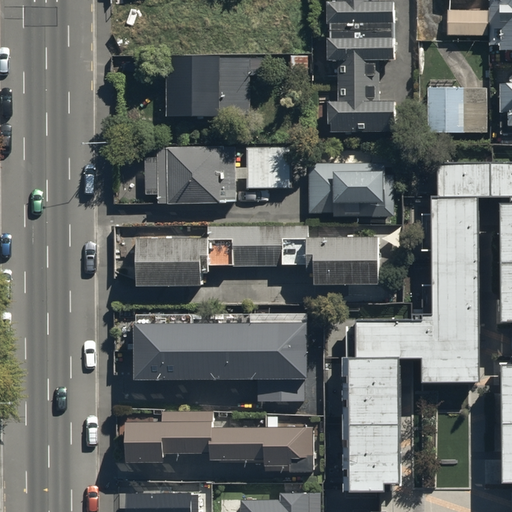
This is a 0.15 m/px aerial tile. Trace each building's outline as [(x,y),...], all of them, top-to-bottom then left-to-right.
[(375,0),(335,0),(335,11),(327,11),(327,38),(393,38),(393,11),(375,11),(375,0)] [(511,0),(494,0),(495,49),(511,48),(511,0)] [(486,14),(447,14),(447,38),(486,38),(486,14)] [(376,68),(392,68),(393,41),(327,41),(327,68),(335,68),(335,112),(327,111),(327,141),(393,142),(393,112),(375,112),(376,68)] [(251,57),(167,56),(167,120),(252,120),(252,75),(269,75),(269,61),(251,61),(251,57)] [(486,92),(428,93),(429,135),(486,134),(486,92)] [(497,123),(505,123),(505,134),(511,134),(511,93),(497,93),(497,123)] [(234,150),(156,151),(157,208),(235,206),(234,150)] [(247,151),(247,191),(290,191),(290,151),(247,151)] [(382,168),(309,168),(309,215),(336,214),(336,221),(394,221),(394,177),(382,177),(382,168)] [(497,207),(498,328),(511,328),(511,337),(511,172),(437,173),(437,203),(431,203),(432,324),(352,325),(352,363),(344,363),(346,496),(384,496),(384,485),(402,484),(400,365),(422,364),(422,392),(477,392),(475,207),(497,207)] [(304,230),(207,230),(207,270),(304,270),(304,247),(304,230)] [(312,294),(378,293),(378,246),(304,247),(304,270),(305,281),(312,281),(312,294)] [(204,247),(134,247),(134,294),(197,294),(197,278),(204,278),(204,247)] [(304,333),(133,333),(133,387),(257,386),(257,407),(305,407),(304,333)] [(511,370),(500,371),(500,487),(511,487),(511,370)] [(160,426),(126,426),(126,469),(162,469),(162,459),(210,458),(211,466),(262,465),(262,472),(288,472),(288,480),(313,479),(312,430),(213,431),(213,411),(160,412),(160,426)] [(201,511),(201,495),(126,497),(126,511),(201,511)] [(280,507),(242,507),(242,511),(307,511),(307,500),(281,499),(280,507)]
